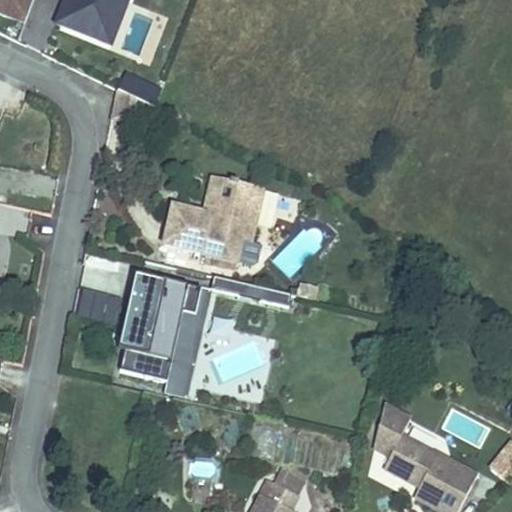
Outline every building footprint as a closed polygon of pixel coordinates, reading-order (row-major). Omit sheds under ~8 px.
[(36,0),(0,0),(0,16),(26,27),(36,0)] [(139,8),(141,0),(79,0),(71,23),(112,37),(124,3),(139,8)] [(126,42),(139,8),(124,3),(112,37),(126,42)] [(138,95),(114,83),(108,118),(133,123),(138,95)] [(214,212),(222,176),(207,172),(198,209),(214,212)] [(171,202),(163,240),(236,258),(241,237),(251,239),(255,221),(243,218),(251,183),(222,176),(214,212),(198,209),(171,202)] [(263,186),(251,183),(243,218),(255,221),(263,186)] [(154,301),(160,278),(138,271),(125,323),(134,325),(141,298),(154,301)] [(125,361),(173,374),(178,355),(190,308),(208,312),(213,290),(160,278),(154,301),(141,298),(134,325),(125,361)] [(251,287),(248,297),(286,308),(288,297),(251,287)] [(82,291),(77,319),(115,327),(121,299),(82,291)] [(208,312),(190,308),(178,355),(195,360),(208,312)] [(392,461),(387,472),(425,488),(421,497),(457,511),(461,511),(479,471),(401,438),(408,421),(385,411),(377,455),(392,461)] [(262,427),(256,455),(269,458),(275,430),(262,427)] [(509,486),(511,482),(511,440),(488,467),(509,486)] [(305,482),(313,467),(291,455),(283,471),(305,482)] [(267,482),(250,511),(296,511),(303,499),(297,496),(305,482),(283,471),(274,486),(267,482)]
